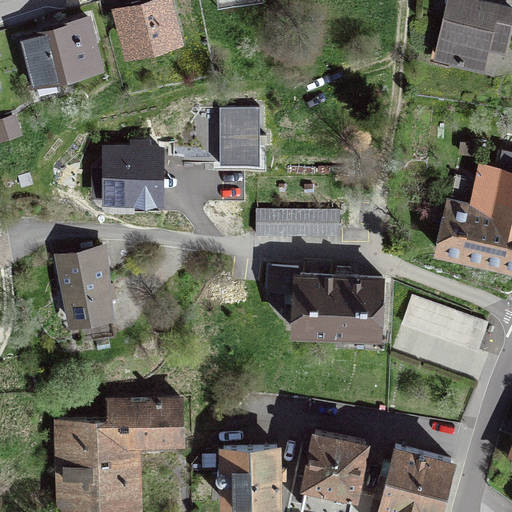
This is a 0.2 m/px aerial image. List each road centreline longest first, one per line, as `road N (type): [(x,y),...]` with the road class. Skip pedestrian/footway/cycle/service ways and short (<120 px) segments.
road 1 (track): [(364,259),(384,226),(412,0)]
road 2 (residential): [(465,506),(506,363)]
road 3 (track): [(0,356),(12,325),(13,263),(38,231)]
